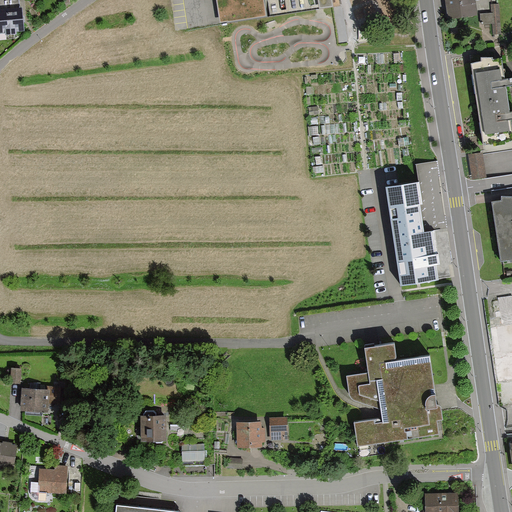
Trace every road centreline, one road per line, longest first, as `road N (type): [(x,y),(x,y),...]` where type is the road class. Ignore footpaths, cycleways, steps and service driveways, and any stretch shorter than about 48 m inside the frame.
road 1 (residential): [(0,413),(174,487),(335,487),(384,476),(496,474)]
road 2 (residential): [(0,336),(246,341),(438,319)]
road 3 (secondary): [(455,189),(496,474)]
road 4 (secondary): [(425,0),(455,189)]
